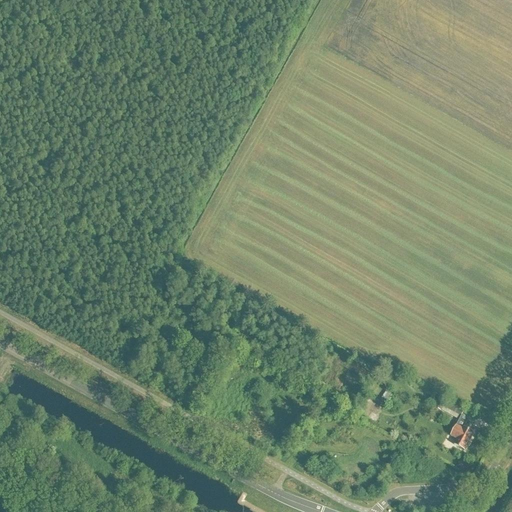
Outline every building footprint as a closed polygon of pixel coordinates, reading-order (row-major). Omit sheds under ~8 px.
[(392,386),(401,391),(405,385),(396,380),(392,386)] [(436,407),(442,410),(447,400),(441,397),(436,407)] [(462,417),(466,410),(447,400),(444,407),(462,417)] [(373,420),(397,433),(403,422),(379,409),(373,420)] [(468,420),(462,417),(451,436),(457,440),(454,445),(465,451),(475,434),(464,428),(468,420)]
